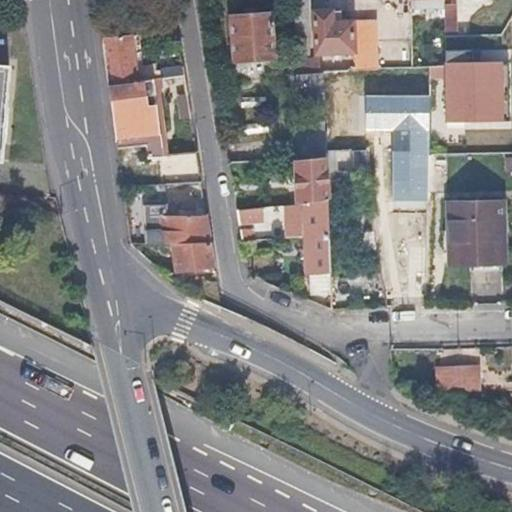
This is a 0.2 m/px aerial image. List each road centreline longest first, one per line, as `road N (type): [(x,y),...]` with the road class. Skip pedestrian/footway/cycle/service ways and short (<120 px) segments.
road 1 (secondary): [(511,469),(397,427),(269,354),(108,286)]
road 2 (residential): [(331,338),(228,292),(182,0)]
road 3 (secondary): [(108,286),(57,0)]
road 4 (motorway): [(240,511),(0,387)]
road 5 (unknown): [(372,109),(381,225),(415,336)]
road 6 (residential): [(331,338),(511,333)]
road 7 (tertiary): [(122,363),(158,511)]
